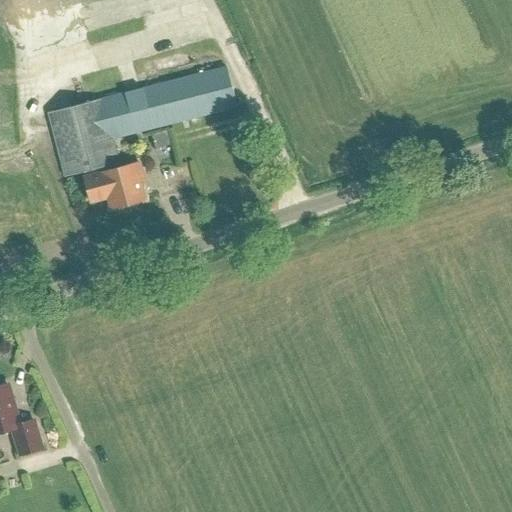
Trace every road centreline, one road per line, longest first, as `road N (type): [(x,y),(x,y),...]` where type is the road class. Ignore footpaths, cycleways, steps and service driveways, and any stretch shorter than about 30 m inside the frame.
road 1 (tertiary): [(15,305),(511,142)]
road 2 (unclassified): [(109,511),(15,305)]
